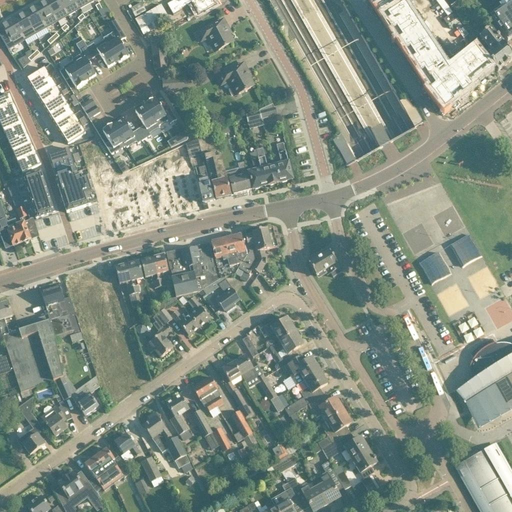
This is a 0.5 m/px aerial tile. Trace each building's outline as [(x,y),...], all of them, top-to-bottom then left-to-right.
[(45,0),(34,7),(47,29),(58,23),(45,0)] [(59,0),(45,0),(58,23),(69,16),(59,0)] [(73,0),(59,0),(69,16),(80,10),(73,0)] [(73,0),(80,10),(96,1),(95,0),(73,0)] [(176,0),(167,5),(174,16),(181,12),(180,10),(184,7),(191,3),(198,14),(198,15),(216,5),(213,0),(176,0)] [(401,0),(372,0),(424,79),(423,79),(428,87),(429,86),(431,90),(430,91),(445,110),(472,88),(470,86),(491,69),(475,50),(449,71),(401,0)] [(461,0),(460,0),(453,5),(456,9),(456,10),(457,10),(457,9),(464,4),(465,5),(465,4),(464,4),(461,0)] [(501,10),(491,18),(498,27),(497,28),(500,32),(501,32),(508,41),(511,38),(511,2),(509,5),(509,4),(508,5),(511,9),(504,14),(501,9),(501,10)] [(33,6),(23,12),(36,35),(47,29),(34,7),(33,6)] [(143,6),(132,11),(141,32),(153,28),(143,6)] [(23,12),(12,19),(25,41),(36,35),(23,12)] [(2,28),(0,29),(0,36),(0,37),(8,51),(25,41),(12,19),(0,25),(2,28)] [(113,33),(104,39),(119,64),(129,57),(120,42),(126,39),(115,21),(109,25),(113,33)] [(215,53),(234,43),(222,22),(214,26),(214,25),(210,27),(197,34),(201,42),(207,39),(215,53)] [(480,38),(476,42),(487,56),(486,57),(498,72),(511,60),(511,54),(504,44),(500,39),(498,36),(492,28),(491,29),(484,35),(480,38)] [(87,48),(94,59),(100,55),(108,69),(118,63),(119,64),(104,39),(103,39),(104,41),(95,46),(94,44),(87,48)] [(82,54),(72,60),(87,84),(86,82),(96,76),(88,62),(94,59),(87,48),(83,41),(76,45),(82,54)] [(165,44),(152,46),(154,69),(154,70),(167,68),(165,44)] [(25,57),(18,61),(24,69),(31,62),(36,58),(33,55),(28,59),(26,57),(25,57)] [(64,69),(60,72),(65,81),(70,79),(76,89),(76,88),(77,90),(87,84),(72,60),(72,61),(73,62),(63,68),(64,69)] [(221,86),(227,82),(235,97),(254,87),(242,66),(234,70),(234,69),(217,78),(221,86)] [(45,69),(27,80),(33,89),(51,78),(45,69)] [(51,78),(33,89),(39,98),(56,88),(51,78)] [(169,80),(162,81),(163,92),(170,91),(188,90),(187,79),(169,80)] [(56,88),(39,98),(45,108),(62,97),(56,88)] [(0,99),(0,111),(14,105),(10,95),(3,98),(0,99)] [(62,97),(45,108),(51,117),(68,106),(62,97)] [(155,99),(145,105),(159,128),(160,128),(159,127),(168,121),(170,125),(177,120),(170,110),(164,114),(155,99)] [(92,100),(81,107),(85,113),(96,107),(92,100)] [(14,105),(0,111),(0,123),(19,115),(14,105)] [(145,107),(135,113),(144,126),(138,130),(145,141),(151,136),(150,134),(159,128),(145,105),(145,107)] [(273,105),(261,110),(261,111),(263,120),(268,119),(277,116),(275,109),(275,108),(274,108),(273,105)] [(68,106),(51,117),(57,126),(74,116),(68,106)] [(96,107),(85,113),(89,120),(100,113),(96,107)] [(262,120),(263,120),(261,110),(259,111),(260,112),(246,116),(250,130),(264,126),(262,120)] [(417,114),(410,118),(417,129),(424,125),(417,114)] [(19,115),(0,123),(5,133),(23,125),(19,115)] [(74,116),(57,126),(62,136),(80,125),(74,116)] [(113,125),(112,125),(127,149),(137,143),(138,145),(145,141),(138,130),(132,134),(124,120),(114,126),(113,125)] [(23,125),(5,133),(9,143),(28,135),(23,125)] [(80,125),(62,136),(68,145),(86,134),(80,125)] [(112,125),(103,131),(104,132),(103,133),(109,143),(105,145),(112,155),(116,153),(116,154),(126,147),(127,149),(112,125)] [(381,127),(371,133),(381,150),(391,144),(381,127)] [(229,187),(219,147),(218,147),(214,131),(197,139),(199,147),(202,157),(205,156),(216,200),(232,196),(229,187)] [(185,134),(177,139),(180,144),(187,141),(188,138),(185,134)] [(28,135),(9,143),(14,154),(32,145),(28,135)] [(199,147),(197,139),(186,145),(187,150),(199,147)] [(281,165),(276,166),(280,183),(293,180),(284,143),(276,145),(281,165)] [(32,145),(14,154),(18,164),(37,155),(32,145)] [(263,149),(256,151),(265,187),(269,186),(269,187),(278,184),(280,183),(276,166),(268,168),(263,149)] [(69,150),(50,156),(53,166),(72,160),(69,150)] [(254,171),(248,172),(250,180),(253,190),(265,187),(256,151),(253,151),(254,153),(250,155),(254,171)] [(356,164),(349,153),(342,157),(348,168),(356,164)] [(37,155),(18,164),(22,174),(41,165),(37,155)] [(72,160),(53,166),(56,177),(58,176),(76,171),(72,160)] [(231,186),(234,196),(251,191),(248,182),(244,163),(238,164),(241,176),(229,179),(231,186)] [(197,180),(203,204),(214,201),(205,166),(198,168),(201,179),(197,180)] [(76,171),(58,176),(60,185),(58,185),(67,214),(68,213),(91,206),(91,205),(88,198),(96,195),(89,176),(89,175),(75,180),(74,176),(77,175),(76,170),(76,171)] [(41,172),(14,181),(25,207),(30,221),(34,219),(36,219),(36,220),(55,214),(52,204),(51,202),(51,201),(49,193),(45,184),(45,181),(41,172)] [(127,191),(104,197),(113,224),(113,225),(114,226),(115,227),(116,227),(117,228),(118,228),(119,228),(135,224),(134,219),(139,217),(141,223),(141,220),(173,212),(174,212),(174,211),(181,210),(182,209),(185,208),(201,204),(193,173),(181,176),(183,182),(133,194),(133,195),(128,196),(127,191)] [(16,186),(8,189),(17,212),(25,209),(25,208),(16,186)] [(0,234),(6,250),(14,247),(6,227),(9,226),(8,223),(0,202),(0,201),(0,234)] [(21,223),(16,224),(23,243),(25,243),(26,244),(29,243),(30,241),(31,241),(31,240),(39,237),(39,238),(39,237),(34,219),(29,221),(25,209),(17,212),(20,219),(21,223)] [(9,226),(6,227),(14,247),(23,243),(16,224),(15,221),(8,223),(9,226)] [(78,236),(99,232),(97,225),(76,230),(78,236)] [(252,270),(260,275),(266,265),(267,259),(266,259),(264,251),(278,248),(273,228),(253,233),(253,234),(245,236),(248,246),(250,254),(247,254),(239,269),(243,272),(249,275),(252,270)] [(242,236),(240,237),(224,241),(229,261),(227,261),(229,267),(228,268),(231,277),(235,275),(239,269),(247,254),(246,254),(242,236)] [(224,241),(211,244),(219,274),(220,280),(231,277),(228,268),(229,267),(227,261),(229,261),(224,241)] [(176,298),(183,297),(191,295),(199,293),(220,280),(219,274),(217,275),(210,249),(210,246),(209,246),(210,247),(168,256),(167,255),(169,265),(170,273),(171,273),(176,298)] [(337,264),(334,259),(330,252),(309,265),(316,277),(317,276),(318,277),(325,273),(327,276),(331,275),(333,278),(342,273),(336,265),(337,264)] [(165,256),(152,259),(160,288),(165,287),(162,275),(169,273),(165,256)] [(160,288),(152,259),(141,262),(145,279),(151,277),(154,290),(160,288)] [(139,263),(127,266),(135,295),(138,294),(140,294),(137,281),(143,279),(142,272),(139,263)] [(129,296),(135,295),(127,266),(116,269),(120,285),(126,284),(129,296)] [(72,298),(100,290),(95,272),(67,280),(72,298)] [(243,272),(239,279),(245,282),(249,275),(243,272)] [(225,295),(217,302),(224,312),(226,311),(227,313),(235,307),(234,305),(240,301),(226,281),(219,286),(220,287),(225,295)] [(77,320),(70,298),(64,300),(62,295),(59,285),(50,288),(51,291),(41,294),(48,315),(50,322),(55,337),(56,340),(56,341),(70,336),(70,337),(81,333),(77,320)] [(211,286),(200,293),(204,298),(215,291),(211,286)] [(135,295),(129,296),(130,299),(132,307),(138,306),(137,304),(135,295)] [(196,312),(190,316),(199,328),(210,319),(193,298),(191,295),(183,297),(187,301),(196,312)] [(163,301),(165,309),(177,303),(176,298),(163,301)] [(157,303),(159,312),(165,309),(163,301),(157,303)] [(0,305),(0,328),(2,334),(8,332),(5,320),(13,317),(8,303),(0,305)] [(164,310),(158,315),(167,325),(172,320),(164,310)] [(189,337),(199,328),(190,316),(183,322),(176,312),(172,316),(189,337)] [(172,332),(167,325),(158,315),(153,319),(156,323),(153,325),(159,332),(154,336),(156,339),(149,344),(150,344),(145,348),(150,354),(155,350),(161,359),(173,349),(164,338),(172,332)] [(274,333),(279,341),(280,342),(296,332),(288,319),(279,324),(276,320),(278,319),(260,330),(265,339),(274,333)] [(34,389),(54,382),(63,379),(56,341),(56,340),(55,337),(50,322),(20,331),(9,335),(8,332),(2,334),(9,356),(14,371),(19,387),(21,393),(33,389),(34,389)] [(142,324),(135,329),(141,336),(148,330),(142,324)] [(279,341),(269,348),(274,355),(279,363),(289,357),(293,355),(292,353),(297,350),(304,345),(296,332),(280,342),(279,341)] [(72,344),(84,340),(81,333),(70,337),(72,344)] [(253,346),(248,337),(242,341),(248,349),(252,357),(258,354),(253,346)] [(472,379),(474,380),(481,375),(507,359),(511,356),(511,346),(509,345),(505,344),(501,344),(498,344),(495,345),(492,346),(489,347),(485,349),(482,351),(478,354),(475,358),(472,362),(471,364),(470,367),(470,369),(470,371),(470,374),(471,376),(471,377),(472,379)] [(279,363),(280,366),(282,369),(284,367),(296,360),(296,359),(293,355),(289,357),(279,363)] [(0,375),(14,371),(9,356),(0,358),(0,375)] [(511,356),(507,359),(481,375),(474,380),(456,392),(464,403),(479,430),(493,423),(506,417),(511,413),(511,356)] [(246,357),(234,363),(233,361),(242,376),(246,383),(255,377),(252,372),(252,371),(253,370),(246,357)] [(291,378),(282,383),(288,392),(296,387),(320,371),(312,358),(305,362),(302,357),(301,357),(299,358),(297,359),(296,360),(284,367),(287,372),(288,373),(291,378)] [(226,365),(227,368),(222,370),(230,383),(242,376),(233,361),(226,365)] [(300,394),(303,399),(289,408),(285,410),(289,418),(290,418),(296,414),(308,406),(320,399),(316,392),(328,385),(320,371),(296,387),(300,394)] [(277,397),(264,377),(263,377),(258,380),(260,384),(271,401),(277,397)] [(217,408),(223,404),(220,398),(221,397),(218,392),(219,391),(210,378),(201,384),(217,408)] [(220,414),(217,408),(201,384),(192,389),(201,402),(205,408),(206,407),(213,418),(220,414)] [(90,386),(72,398),(77,405),(79,408),(85,417),(98,407),(91,396),(95,393),(94,393),(90,386)] [(33,389),(21,393),(23,399),(33,395),(34,389),(33,389)] [(244,416),(250,412),(238,392),(232,395),(244,416)] [(323,415),(328,422),(345,412),(336,398),(331,402),(327,395),(320,399),(308,406),(316,420),(323,415)] [(180,436),(188,431),(179,417),(189,410),(181,396),(167,405),(175,418),(170,421),(180,436)] [(282,396),(278,398),(284,409),(285,410),(289,408),(282,396)] [(278,413),(284,409),(278,398),(277,397),(271,401),(278,413)] [(17,441),(17,442),(22,448),(22,447),(23,446),(30,456),(45,445),(43,442),(48,438),(51,442),(52,442),(31,413),(33,399),(18,410),(33,429),(17,441)] [(44,413),(46,416),(42,418),(46,424),(46,425),(47,427),(48,426),(56,438),(67,430),(62,423),(66,421),(67,422),(72,419),(65,402),(60,404),(61,407),(58,409),(57,408),(53,411),(51,408),(48,407),(45,409),(44,413)] [(205,438),(209,436),(213,434),(200,411),(192,416),(205,438)] [(232,417),(245,439),(253,435),(240,412),(232,417)] [(345,412),(328,422),(332,429),(325,433),(328,438),(326,439),(325,440),(316,445),(315,446),(309,449),(313,456),(322,451),(335,443),(346,437),(348,436),(353,433),(352,433),(350,434),(346,427),(352,424),(345,412)] [(167,443),(166,441),(169,439),(168,439),(171,436),(155,414),(148,419),(150,422),(143,427),(152,440),(156,446),(162,454),(168,449),(179,470),(180,469),(190,464),(177,438),(167,443)] [(295,414),(290,418),(294,423),(293,424),(294,426),(301,422),(295,414)] [(221,429),(213,434),(216,440),(220,447),(223,453),(230,449),(231,448),(221,429)] [(213,434),(209,436),(205,438),(212,451),(220,447),(216,440),(213,434)] [(141,455),(132,443),(127,435),(115,443),(124,455),(129,452),(135,460),(141,455)] [(245,439),(244,440),(245,442),(248,447),(249,449),(258,444),(253,435),(245,439)] [(335,443),(322,451),(327,459),(337,453),(338,455),(341,453),(341,454),(346,451),(352,460),(368,450),(361,438),(357,440),(353,443),(348,436),(346,437),(335,443)] [(278,454),(281,460),(289,455),(286,450),(282,444),(278,446),(281,452),(278,454)] [(95,457),(103,468),(109,476),(109,477),(112,481),(114,485),(123,478),(124,479),(130,475),(123,464),(117,456),(114,459),(107,449),(95,457)] [(244,449),(238,452),(242,459),(248,456),(244,449)] [(373,458),(368,450),(352,460),(364,480),(369,477),(368,475),(371,474),(372,475),(375,474),(371,468),(372,467),(373,467),(378,464),(375,460),(376,460),(375,457),(373,458)] [(511,511),(511,488),(490,450),(457,468),(481,511),(511,511)] [(296,465),(290,454),(289,455),(281,460),(274,464),(271,466),(274,472),(277,477),(296,465)] [(95,457),(85,465),(91,473),(94,478),(89,482),(96,493),(103,489),(99,484),(109,477),(109,476),(103,468),(95,457)] [(152,458),(142,463),(152,483),(162,478),(152,458)] [(320,478),(324,485),(317,489),(327,506),(340,498),(337,492),(331,481),(337,477),(336,476),(329,463),(322,467),(326,475),(320,478)] [(343,472),(336,476),(337,477),(345,491),(352,487),(343,472)] [(58,485),(60,488),(66,496),(63,498),(68,508),(72,504),(75,508),(87,498),(97,511),(103,508),(97,494),(96,493),(89,482),(88,481),(87,481),(82,484),(76,476),(74,473),(69,477),(68,476),(63,480),(63,481),(58,485)] [(192,477),(188,480),(192,485),(196,481),(192,477)] [(295,480),(288,484),(297,500),(304,496),(312,511),(315,511),(327,506),(317,489),(310,493),(307,486),(301,490),(295,480)] [(143,481),(135,485),(141,497),(149,493),(143,481)] [(282,504),(275,508),(277,511),(293,511),(290,504),(292,503),(292,504),(292,505),(293,504),(292,503),(297,500),(298,502),(298,501),(297,500),(288,484),(283,487),(285,492),(277,496),(282,504)] [(47,511),(51,510),(42,497),(27,507),(30,511),(47,511)]
